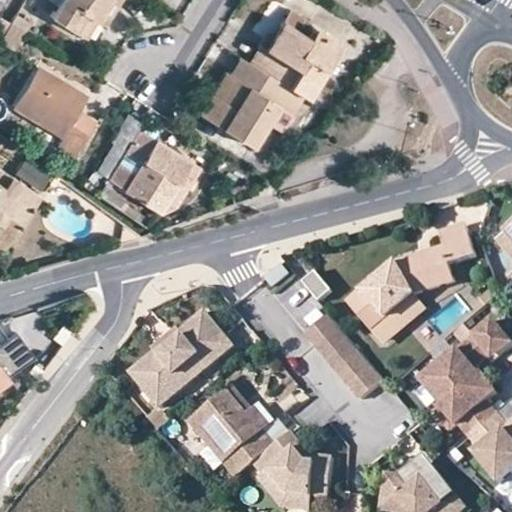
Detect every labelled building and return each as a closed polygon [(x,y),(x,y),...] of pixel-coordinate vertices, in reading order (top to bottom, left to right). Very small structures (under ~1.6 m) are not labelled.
[(57,0),(47,16),(82,36),(92,19),(103,0),(114,0),(115,0),(57,0)] [(103,0),(92,19),(101,25),(115,0),(114,0),(103,0)] [(323,67),(316,62),(330,39),(310,27),(305,35),(297,30),(304,18),(290,9),(263,49),(253,66),(299,94),(304,98),(323,67)] [(23,30),(10,21),(0,37),(0,41),(12,48),(23,30)] [(316,62),(323,67),(337,43),(330,39),(316,62)] [(263,49),(258,46),(248,62),(253,66),(263,49)] [(211,93),(197,112),(248,144),(262,120),(276,129),(299,94),(253,66),(248,62),(237,56),(227,73),(232,76),(218,98),(211,93)] [(35,64),(10,106),(58,136),(54,142),(72,153),(87,127),(70,117),(76,108),(84,94),(35,64)] [(211,93),(218,98),(232,76),(227,73),(224,71),(211,93)] [(76,108),(70,117),(87,127),(92,119),(76,108)] [(118,164),(107,180),(156,211),(173,205),(197,167),(138,131),(124,154),(137,161),(130,171),(118,164)] [(21,154),(13,168),(39,184),(47,170),(21,154)] [(124,154),(118,164),(130,171),(137,161),(124,154)] [(6,177),(0,173),(0,247),(35,196),(6,177)] [(374,332),(415,296),(456,283),(451,265),(476,257),(466,226),(441,234),(445,246),(397,262),(349,302),(374,332)] [(511,238),(509,235),(499,243),(511,258),(511,238)] [(288,272),(280,263),(263,277),(271,287),(288,272)] [(329,290),(313,270),(301,280),(318,299),(329,290)] [(496,298),(491,292),(482,299),(488,306),(496,298)] [(374,332),(387,348),(429,313),(415,296),(374,332)] [(175,336),(174,344),(166,349),(159,349),(154,353),(132,372),(159,406),(185,384),(177,374),(198,354),(207,366),(231,345),(204,312),(178,333),(175,336)] [(385,380),(330,315),(308,333),(363,398),(385,380)] [(511,346),(511,335),(497,317),(477,335),(493,353),(502,354),(511,346)] [(0,356),(6,368),(32,356),(18,328),(0,336),(0,356)] [(493,353),(477,335),(424,380),(442,403),(483,372),(477,365),(493,353)] [(207,366),(198,354),(177,374),(185,384),(207,366)] [(0,393),(12,384),(0,366),(0,393)] [(459,421),(469,433),(482,422),(498,410),(490,398),(500,390),(485,371),(483,372),(442,403),(436,409),(451,428),(459,421)] [(191,419),(212,445),(226,461),(237,475),(253,462),(273,444),(262,429),(247,412),(227,389),(191,419)] [(274,419),(260,403),(253,408),(267,425),(274,419)] [(253,408),(247,412),(262,429),(267,425),(253,408)] [(511,467),(511,420),(507,424),(499,410),(482,422),(469,433),(478,447),(474,450),(495,480),(511,467)] [(263,474),(268,469),(288,491),(278,500),(284,506),(312,509),(313,498),(329,499),(333,457),(315,457),(307,463),(295,447),(301,443),(290,430),(273,444),(253,462),(263,474)] [(301,443),(295,447),(307,463),(315,457),(301,443)] [(429,453),(397,474),(380,474),(379,511),(384,511),(426,511),(429,510),(430,511),(456,511),(464,506),(435,462),(429,453)] [(263,474),(258,477),(278,500),(288,491),(268,469),(263,474)]
